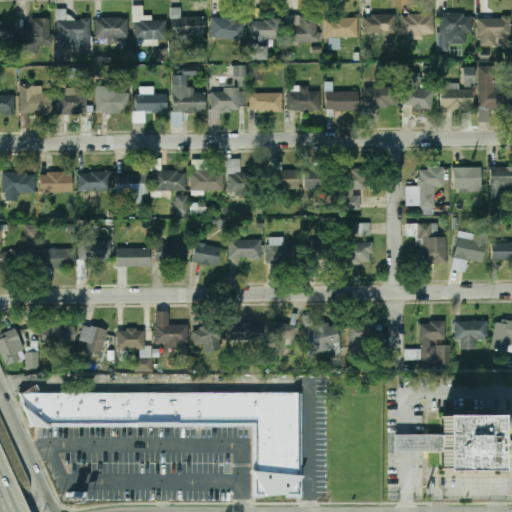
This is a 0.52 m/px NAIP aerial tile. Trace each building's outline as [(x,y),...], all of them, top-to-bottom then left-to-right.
[(134,41),(167,40),(166,19),(143,20),(143,6),(133,6),(134,41)] [(172,37),(205,37),(205,17),(181,17),(181,8),(172,8),(172,37)] [(90,18),(61,19),(60,10),(58,10),(59,48),(91,48),(90,18)] [(403,36),(435,36),(435,14),(403,14),(403,36)] [(465,43),(465,34),(473,34),(472,14),(442,15),(443,44),(465,43)] [(318,15),(287,15),(287,43),(318,43),(318,15)] [(395,15),(364,15),(364,34),(395,34),(395,15)] [(479,17),(479,46),(509,46),(509,17),(479,17)] [(51,18),(32,18),(32,29),(20,29),(20,49),(51,49),(51,18)] [(96,18),(96,40),(128,40),(128,18),(96,18)] [(243,18),(212,18),(212,38),(243,38),(243,18)] [(358,37),(358,18),(325,18),(325,40),(331,40),(331,49),(340,49),(340,37),(358,37)] [(249,20),(249,40),(282,40),(282,20),(249,20)] [(12,22),(0,22),(0,41),(13,42),(12,22)] [(267,45),(247,45),(247,60),(267,60),(267,45)] [(232,65),(231,77),(238,77),(237,87),(245,87),(246,66),(232,65)] [(91,67),(79,68),(80,82),(92,82),(91,67)] [(262,67),(249,67),(250,80),(262,80),(262,67)] [(511,89),(495,89),(495,68),(479,68),(479,109),(511,109),(511,89)] [(432,110),(434,91),(419,89),(420,73),(407,72),(403,107),(432,110)] [(173,112),(206,112),(206,92),(195,92),(195,87),(188,87),(188,75),(173,75),(173,112)] [(35,94),(35,84),(21,84),(21,114),(53,114),(53,94),(35,94)] [(128,112),(128,86),(96,86),(96,112),(128,112)] [(365,107),(397,107),(397,87),(365,87),(365,107)] [(442,109),(472,109),(472,87),(442,87),(442,109)] [(59,114),(87,114),(87,89),(59,89),(59,114)] [(211,111),(244,111),(244,89),(211,89),(211,111)] [(320,111),(320,89),(288,89),(288,111),(320,111)] [(282,92),(251,92),(251,111),(282,111),(282,92)] [(359,92),(326,92),(326,110),(359,110),(359,92)] [(0,114),(16,114),(16,95),(0,95),(0,114)] [(136,112),(167,112),(167,95),(136,95),(136,112)] [(183,126),(183,113),(171,113),(171,126),(183,126)] [(254,195),(254,171),(241,171),(241,159),(228,159),(228,195),(254,195)] [(299,188),(299,170),(277,170),(277,160),(265,160),(265,188),(299,188)] [(482,167),(454,167),(454,191),(482,191),(482,167)] [(490,186),(511,186),(511,167),(490,167),(490,186)] [(444,187),(444,168),(419,168),(419,196),(407,196),(407,207),(434,207),(434,187),(444,187)] [(6,195),(26,195),(26,169),(6,169),(6,195)] [(223,169),(192,169),(192,190),(223,190),(223,169)] [(305,189),(330,189),(330,169),(305,169),(305,189)] [(365,190),(365,169),(342,170),(342,211),(359,210),(359,190),(365,190)] [(186,172),(153,172),(153,190),(186,190),(186,172)] [(111,173),(79,173),(79,192),(111,192),(111,173)] [(147,174),(118,174),(118,202),(147,202),(147,174)] [(73,192),(73,175),(40,175),(40,192),(73,192)] [(188,216),(188,195),(175,195),(175,216),(188,216)] [(371,222),(345,223),(346,236),(371,235),(371,222)] [(346,223),(346,264),(372,263),(372,242),(359,243),(359,223),(346,223)] [(419,224),(419,261),(448,261),(448,237),(435,237),(435,224),(419,224)] [(38,225),(24,225),(24,238),(38,238),(38,225)] [(485,238),(456,238),(456,260),(485,260),(485,238)] [(79,261),(111,261),(111,240),(79,240),(79,261)] [(229,259),(262,259),(262,240),(229,240),(229,259)] [(511,241),(492,241),(492,261),(511,261),(511,241)] [(307,242),(307,258),(331,258),(331,243),(307,242)] [(219,267),(222,247),(196,243),(193,263),(219,267)] [(187,262),(187,244),(155,244),(155,262),(187,262)] [(299,244),(268,244),(268,264),(299,264),(299,244)] [(117,267),(150,267),(150,248),(117,248),(117,267)] [(41,249),(41,268),(74,268),(74,249),(41,249)] [(453,269),(465,269),(465,260),(454,259),(453,269)] [(188,325),(169,325),(169,311),(156,311),(156,347),(188,347),(188,325)] [(406,361),(450,361),(450,343),(448,343),(447,321),(420,322),(420,350),(406,350),(406,361)] [(455,321),(455,340),(487,340),(487,321),(455,321)] [(340,348),(336,322),(306,327),(310,353),(340,348)] [(511,350),(511,322),(495,322),(495,350),(511,350)] [(205,344),(208,353),(225,347),(217,323),(192,331),(197,346),(205,344)] [(274,323),(269,349),(292,353),(296,327),(274,323)] [(86,344),(84,352),(101,356),(108,331),(84,324),(79,342),(86,344)] [(230,324),(230,340),(263,340),(263,324),(230,324)] [(353,347),(375,347),(375,324),(353,324),(353,347)] [(75,326),(43,326),(43,343),(75,343),(75,326)] [(0,350),(7,366),(27,356),(15,329),(0,335),(0,350)] [(144,330),(118,330),(118,349),(144,349),(144,330)] [(38,352),(26,352),(26,369),(39,368),(38,352)] [(134,358),(135,372),(152,371),(152,358),(134,358)] [(257,496),(257,425),(34,424),(22,395),(31,393),(301,392),(301,497),(257,496)] [(444,418),(500,418),(499,473),(443,473),(444,451),(444,435),(444,418)] [(444,435),(395,434),(395,451),(444,451),(444,435)]
